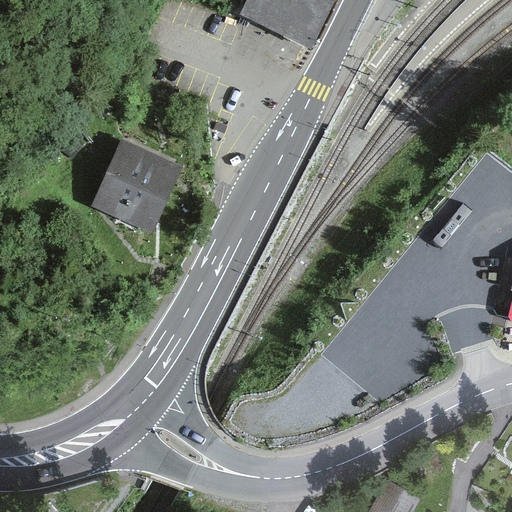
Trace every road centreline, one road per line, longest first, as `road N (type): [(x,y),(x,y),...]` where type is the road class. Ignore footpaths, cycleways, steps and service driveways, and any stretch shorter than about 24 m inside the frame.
road 1 (primary): [(358,0),(148,390)]
road 2 (tertiary): [(261,478),(345,462),(511,383)]
road 3 (tertiary): [(114,422),(130,442),(171,465),(228,481),(261,478)]
road 4 (tertiary): [(261,478),(148,390)]
road 5 (primary): [(114,422),(53,455),(0,462)]
